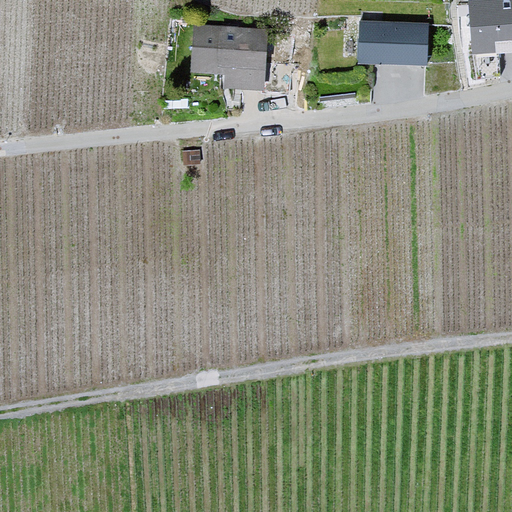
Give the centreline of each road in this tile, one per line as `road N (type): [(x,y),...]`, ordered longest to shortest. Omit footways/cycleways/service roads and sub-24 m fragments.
road 1 (track): [(511,333),(0,410)]
road 2 (residential): [(0,149),(511,99)]
